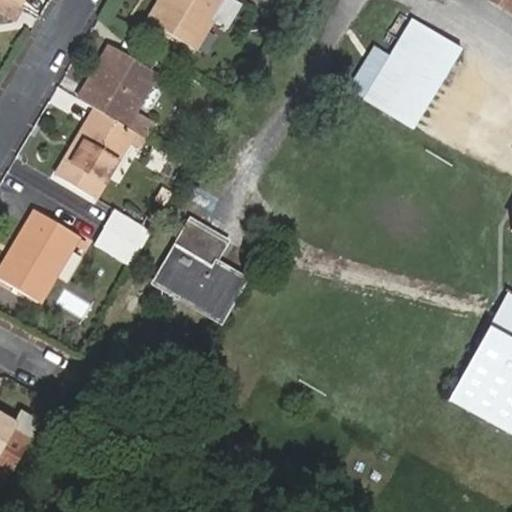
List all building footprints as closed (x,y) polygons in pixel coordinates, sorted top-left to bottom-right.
[(10,0),(0,0),(0,30),(6,34),(22,7),(15,3),(10,0)] [(211,18),(221,0),(172,0),(166,12),(153,5),(145,18),(194,45),(211,18)] [(155,0),(153,5),(166,12),(172,0),(155,0)] [(227,27),(241,2),(236,0),(221,0),(211,18),(227,27)] [(511,0),(492,0),(511,11),(511,0)] [(457,51),(410,21),(373,80),(423,110),(457,51)] [(133,131),(144,138),(153,123),(134,111),(156,74),(107,45),(99,58),(108,64),(93,89),(84,83),(76,96),(92,106),(133,131)] [(108,64),(99,58),(84,83),(93,89),(108,64)] [(94,197),(133,131),(92,106),(77,132),(83,137),(68,163),(62,159),(54,171),(94,197)] [(77,132),(62,159),(68,163),(83,137),(77,132)] [(10,264),(2,259),(0,262),(0,277),(40,300),(76,236),(32,209),(18,232),(25,237),(10,264)] [(101,225),(105,227),(128,241),(137,226),(110,209),(101,225)] [(205,257),(216,236),(190,219),(156,280),(218,319),(241,279),(218,265),(205,257)] [(129,267),(141,248),(128,241),(105,227),(94,247),(129,267)] [(18,232),(2,259),(10,264),(25,237),(18,232)] [(228,243),(216,236),(205,257),(218,265),(228,243)] [(511,291),(507,289),(503,296),(511,301),(511,291)] [(511,339),(511,301),(503,296),(487,326),(511,339)] [(448,396),(511,432),(511,339),(487,326),(470,356),(448,396)] [(0,468),(7,473),(32,430),(0,410),(0,468)]
